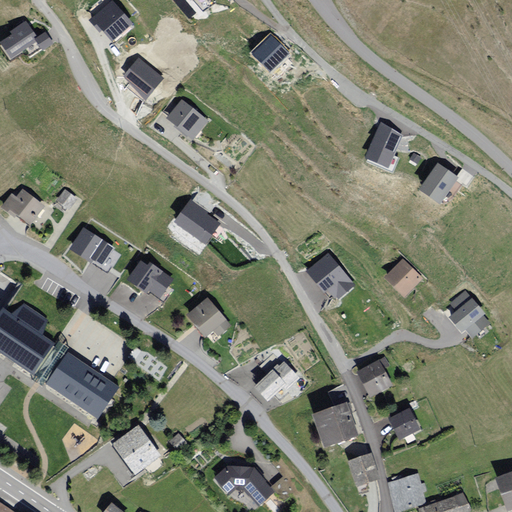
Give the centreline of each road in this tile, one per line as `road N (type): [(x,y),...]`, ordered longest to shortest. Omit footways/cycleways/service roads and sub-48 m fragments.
road 1 (residential): [(36,0),(110,115),(210,185),(270,243),(347,382),(378,456),(385,511)]
road 2 (residential): [(4,246),(39,259),(201,364),(283,444),(337,511)]
road 3 (tertiary): [(511,170),(328,16)]
